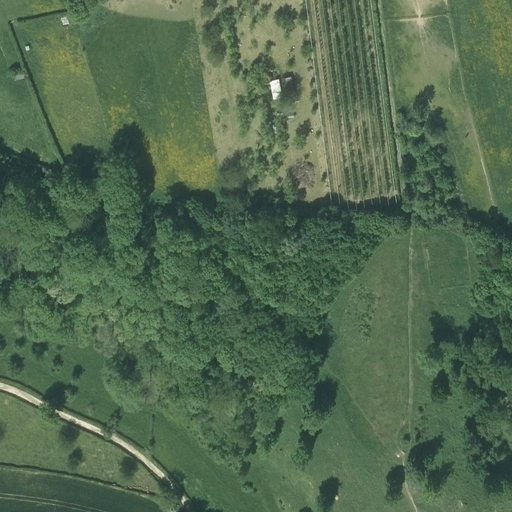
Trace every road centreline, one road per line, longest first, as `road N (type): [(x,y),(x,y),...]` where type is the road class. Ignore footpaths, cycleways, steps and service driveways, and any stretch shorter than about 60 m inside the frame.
road 1 (track): [(0,386),(130,450),(191,511)]
road 2 (track): [(407,211),(377,0)]
